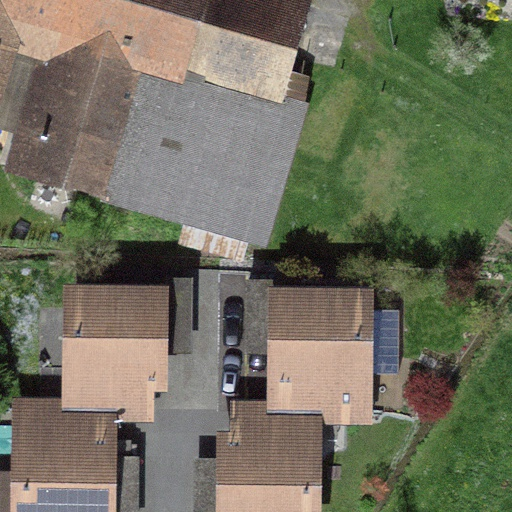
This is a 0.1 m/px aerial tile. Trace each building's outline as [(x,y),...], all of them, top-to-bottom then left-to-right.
[(0,0),(0,35),(48,49),(14,171),(234,233),(287,47),(260,0),(0,0)] [(34,178),(25,208),(64,219),(73,190),(34,178)] [(70,298),(69,413),(94,413),(132,413),(144,402),(144,383),(154,384),(155,299),(70,298)] [(284,385),(283,415),(309,415),(359,416),(360,301),(275,300),(274,385),(284,385)] [(93,443),(94,413),(69,413),(19,412),(17,511),(102,511),(103,443),(93,443)] [(307,511),(309,415),(283,415),(245,414),(234,426),(233,444),(223,444),(222,511),(307,511)]
